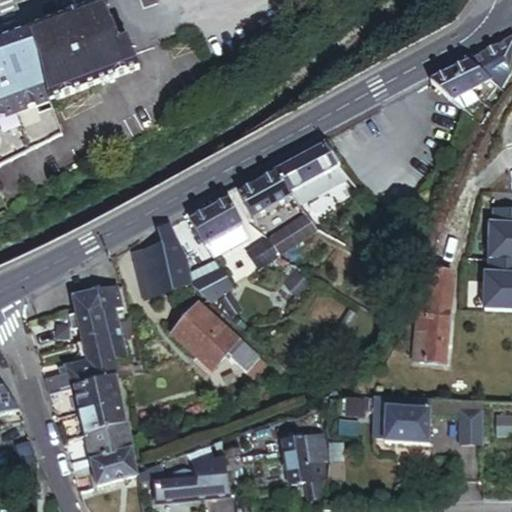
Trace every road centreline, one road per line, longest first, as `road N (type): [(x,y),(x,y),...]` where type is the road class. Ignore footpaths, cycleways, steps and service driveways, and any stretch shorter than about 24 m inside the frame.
road 1 (secondary): [(0,292),(497,21)]
road 2 (residential): [(0,314),(61,511)]
